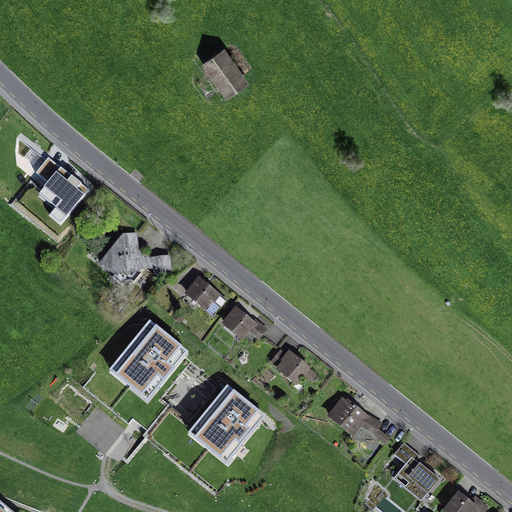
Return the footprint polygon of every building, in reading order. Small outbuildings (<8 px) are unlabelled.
[(225,47),(201,64),(225,99),(249,83),(225,47)] [(134,282),(141,273),(140,272),(141,270),(153,270),(154,276),(173,275),(171,255),(150,258),(139,249),(137,233),(123,234),(99,264),(115,276),(115,277),(122,284),(125,282),(132,281),(134,282)] [(199,278),(184,295),(205,312),(213,302),(220,308),(227,300),(199,278)] [(236,307),(222,325),(242,342),(249,332),(259,340),(268,329),(256,319),(254,321),(236,307)] [(150,324),(116,365),(152,395),(186,354),(150,324)] [(277,368),(275,370),(297,387),(304,377),(312,382),(318,375),(310,369),(311,368),(289,351),(286,354),(281,350),(270,363),(277,368)] [(227,388),(195,428),(232,457),(264,417),(227,388)] [(342,398),(327,417),(353,438),(361,428),(374,436),(386,445),(392,437),(386,433),(385,434),(380,430),(383,424),(367,415),(347,399),(346,401),(342,398)] [(406,465),(393,480),(421,502),(443,477),(419,459),(421,457),(404,444),(394,456),(406,465)] [(147,447),(118,479),(124,484),(153,452),(147,447)] [(458,491),(443,511),(444,511),(486,511),(489,509),(475,496),(472,500),(466,495),(465,496),(458,491)] [(96,500),(84,511),(101,511),(105,508),(96,500)] [(0,511),(11,511),(0,502),(0,511)]
